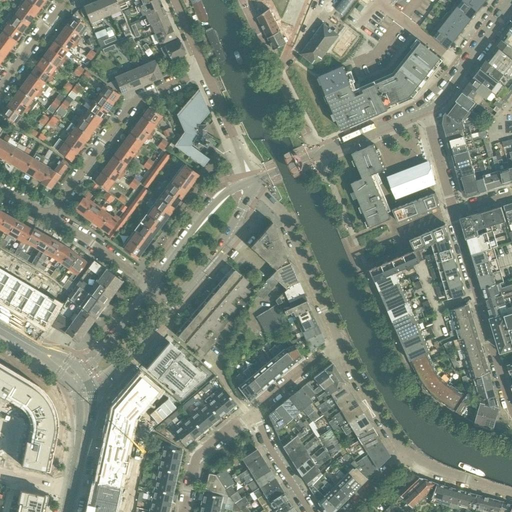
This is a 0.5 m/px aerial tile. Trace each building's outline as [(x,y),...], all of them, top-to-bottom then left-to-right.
[(21,2),(18,6),(33,17),(39,9),(26,0),(25,0),(23,4),(21,2)] [(26,0),(39,9),(44,0),(26,0)] [(100,18),(110,14),(104,0),(98,0),(93,2),(100,18)] [(104,0),(110,14),(120,10),(118,4),(118,3),(117,4),(115,0),(104,0)] [(124,2),(128,0),(115,0),(117,4),(118,3),(118,4),(120,10),(127,7),(124,2)] [(138,5),(142,15),(163,6),(159,0),(140,0),(142,3),(138,5)] [(189,0),(196,15),(199,16),(201,15),(202,13),(197,0),(189,0)] [(463,0),(457,0),(454,4),(472,18),(478,11),(463,0)] [(479,0),(463,0),(478,11),(484,3),(479,0)] [(90,23),(100,18),(93,2),(83,7),(79,9),(81,13),(82,17),(87,16),(90,23)] [(454,4),(448,12),(466,26),(472,18),(454,4)] [(18,11),(14,16),(27,25),(33,17),(18,6),(16,9),(18,11)] [(145,14),(149,24),(166,17),(162,7),(163,7),(163,6),(142,15),(142,16),(145,14)] [(269,9),(257,17),(274,50),(286,44),(280,31),(269,9)] [(448,12),(442,19),(460,34),(466,26),(448,12)] [(9,19),(6,22),(21,33),(27,25),(14,16),(11,20),(9,19)] [(72,17),(66,25),(80,35),(86,27),(72,17)] [(150,24),(155,34),(171,27),(166,17),(149,24),(150,24)] [(442,19),(436,27),(454,41),(460,34),(442,19)] [(6,27),(2,32),(15,41),(21,33),(6,22),(4,26),(6,27)] [(326,52),(336,38),(339,36),(323,23),(305,48),(300,54),(301,55),(303,56),(313,63),(318,56),(321,59),(326,52)] [(66,25),(60,33),(76,44),(78,41),(75,39),(78,34),(80,36),(80,35),(66,25)] [(171,27),(155,34),(159,44),(175,37),(171,27)] [(454,41),(436,27),(430,35),(448,49),(454,41)] [(511,27),(502,40),(511,48),(511,27)] [(0,42),(9,49),(15,41),(2,32),(0,34),(0,42)] [(60,33),(54,41),(67,50),(70,46),(73,48),(76,44),(60,33)] [(206,39),(214,58),(217,59),(220,58),(221,56),(213,36),(210,35),(207,36),(206,39)] [(100,47),(104,45),(103,41),(101,37),(96,39),(100,47)] [(126,39),(128,43),(132,49),(137,45),(133,41),(132,37),(126,39)] [(186,54),(179,39),(160,48),(167,61),(170,59),(171,61),(186,54)] [(511,48),(502,40),(497,47),(511,59),(511,48)] [(54,41),(49,49),(64,60),(66,57),(63,55),(67,50),(54,41)] [(0,54),(3,57),(9,49),(0,42),(0,54)] [(322,85),(326,95),(330,94),(333,101),(330,102),(334,113),(337,111),(340,118),(337,120),(342,130),(388,110),(386,107),(410,96),(441,58),(421,42),(394,75),(363,89),(364,92),(356,95),(343,66),(318,77),(319,78),(322,76),(325,83),(322,85)] [(511,59),(497,47),(491,54),(509,68),(511,63),(511,59)] [(49,49),(43,57),(55,66),(58,62),(61,64),(64,60),(49,49)] [(491,54),(486,61),(504,74),(509,68),(491,54)] [(43,57),(37,65),(52,77),(54,73),(51,71),(55,66),(43,57)] [(154,60),(144,65),(151,81),(161,76),(154,60)] [(486,61),(481,68),(499,81),(504,74),(486,61)] [(37,65),(31,74),(43,83),(47,78),(49,80),(52,77),(37,65)] [(144,65),(135,69),(142,85),(151,81),(144,65)] [(476,74),(473,78),(492,92),(495,94),(503,101),(511,90),(509,89),(499,81),(481,68),(476,74)] [(135,69),(124,73),(131,89),(142,85),(135,69)] [(131,89),(124,73),(114,77),(114,78),(113,78),(115,80),(108,84),(120,93),(121,94),(131,89)] [(31,74),(25,82),(40,93),(43,95),(49,87),(43,83),(31,74)] [(468,85),(484,97),(486,98),(487,99),(492,92),(473,78),(468,85)] [(19,90),(31,99),(34,101),(38,96),(40,93),(25,82),(19,90)] [(104,85),(98,93),(112,103),(118,95),(104,85)] [(468,85),(462,92),(476,102),(479,104),(484,97),(468,85)] [(208,112),(198,88),(176,114),(184,132),(174,145),(203,166),(208,158),(190,145),(193,142),(193,145),(196,147),(200,146),(201,143),(205,146),(209,141),(208,141),(211,136),(205,133),(205,125),(198,125),(208,112)] [(13,98),(28,109),(31,105),(28,103),(31,99),(19,90),(13,98)] [(511,92),(511,91),(511,90),(503,101),(505,102),(511,92)] [(462,92),(456,101),(471,112),(473,113),(474,111),(470,109),(476,102),(462,92)] [(94,97),(92,101),(106,111),(112,103),(98,93),(99,94),(96,99),(94,97)] [(55,98),(53,102),(58,106),(60,102),(63,98),(58,94),(55,98)] [(13,98),(7,106),(20,115),(23,110),(26,112),(28,109),(13,98)] [(70,103),(65,100),(64,100),(59,107),(64,111),(70,103)] [(91,106),(88,110),(100,120),(106,111),(92,101),(89,104),(91,106)] [(456,101),(446,113),(460,124),(463,123),(472,121),(475,120),(480,119),(473,113),(471,112),(456,101)] [(20,115),(7,106),(1,114),(15,125),(21,116),(20,115)] [(149,108),(142,117),(156,126),(162,118),(149,108)] [(83,113),(80,117),(94,128),(100,120),(88,110),(85,115),(83,113)] [(443,123),(446,133),(469,127),(472,126),(473,126),(472,121),(463,123),(460,124),(446,113),(445,115),(443,123)] [(79,122),(76,127),(88,136),(94,128),(80,117),(77,120),(79,122)] [(142,117),(136,125),(151,136),(153,132),(150,130),(154,126),(156,127),(156,126),(142,117)] [(474,134),(480,132),(485,131),(483,123),(473,126),(472,126),(474,134)] [(130,133),(142,142),(145,144),(148,139),(151,136),(136,125),(130,133)] [(71,129),(68,133),(82,144),(88,136),(76,127),(73,131),(71,129)] [(446,133),(448,141),(471,134),(469,127),(446,133)] [(63,141),(62,142),(76,152),(82,144),(68,133),(65,136),(67,138),(64,142),(63,141)] [(130,133),(122,145),(136,155),(138,151),(136,150),(142,142),(130,133)] [(448,141),(450,148),(473,141),(471,134),(448,141)] [(0,154),(10,138),(5,135),(2,141),(0,139),(0,154)] [(0,154),(0,157),(7,162),(17,144),(12,141),(13,140),(10,138),(0,154)] [(450,148),(452,155),(475,148),(473,141),(450,148)] [(76,152),(62,142),(56,150),(71,160),(76,152)] [(7,162),(16,167),(27,148),(23,146),(22,147),(17,144),(7,162)] [(363,178),(351,183),(370,227),(391,218),(372,175),(385,169),(374,144),(352,153),(363,178)] [(122,145),(113,156),(125,165),(131,157),(133,159),(136,155),(122,145)] [(16,167),(24,172),(32,158),(27,155),(30,150),(27,148),(16,167)] [(454,162),(470,158),(480,155),(478,148),(475,149),(475,148),(452,155),(454,162)] [(33,177),(41,182),(49,168),(45,166),(48,160),(47,160),(51,152),(48,150),(43,158),(43,159),(33,177)] [(454,162),(457,170),(473,165),(479,164),(478,162),(482,161),(480,155),(470,158),(454,162)] [(496,156),(497,160),(500,170),(503,185),(511,183),(509,168),(507,163),(503,164),(503,162),(502,159),(501,155),(496,156)] [(24,172),(33,177),(43,159),(43,158),(40,156),(37,161),(32,158),(24,172)] [(113,156),(107,165),(122,176),(124,172),(121,170),(125,165),(113,156)] [(49,168),(41,182),(40,183),(39,183),(49,189),(68,163),(62,159),(61,160),(59,163),(53,171),(49,168)] [(487,175),(485,167),(483,160),(482,161),(478,162),(479,164),(480,167),(480,168),(483,178),(487,190),(495,188),(491,173),(487,175)] [(496,172),(491,173),(495,188),(503,185),(500,170),(497,160),(493,161),(496,172)] [(435,180),(430,164),(389,179),(395,196),(435,180)] [(473,165),(457,170),(459,177),(475,173),(474,169),(480,167),(479,164),(473,165)] [(107,165),(101,173),(114,183),(113,181),(116,177),(119,179),(122,176),(107,165)] [(122,247),(122,248),(136,258),(138,254),(148,241),(157,229),(158,229),(158,228),(160,224),(162,221),(164,222),(163,220),(172,208),(181,196),(183,196),(182,195),(185,191),(187,189),(188,189),(187,188),(197,175),(183,165),(171,181),(159,198),(147,214),(134,231),(125,244),(122,247)] [(114,183),(101,173),(94,182),(108,191),(114,183)] [(475,173),(459,177),(464,195),(466,197),(487,190),(483,178),(477,180),(475,173)] [(151,182),(146,179),(143,184),(147,187),(151,182)] [(143,188),(139,193),(144,197),(147,192),(143,188)] [(435,192),(423,197),(429,211),(439,207),(435,192)] [(74,209),(83,215),(92,203),(87,199),(90,195),(86,193),(74,209)] [(139,193),(135,199),(140,202),(144,197),(139,193)] [(423,197),(413,201),(419,214),(429,211),(423,197)] [(135,199),(132,204),(136,207),(140,202),(135,199)] [(413,201),(403,205),(409,218),(419,214),(413,201)] [(83,215),(91,221),(102,206),(98,204),(96,206),(92,203),(83,215)] [(511,231),(511,203),(503,206),(511,232),(511,231)] [(132,204),(128,209),(132,212),(136,207),(132,204)] [(409,218),(403,205),(392,209),(398,222),(409,218)] [(91,221),(99,227),(108,215),(103,211),(105,209),(102,206),(91,221)] [(501,207),(491,210),(497,230),(507,227),(501,207)] [(128,209),(124,214),(129,217),(132,212),(128,209)] [(482,213),(488,233),(493,231),(497,230),(491,210),(482,213)] [(461,221),(463,227),(477,224),(479,230),(480,229),(482,234),(488,233),(482,213),(463,218),(461,221)] [(124,214),(119,220),(124,223),(125,222),(129,217),(124,214)] [(0,245),(4,239),(15,220),(6,215),(0,225),(0,229),(3,231),(0,237),(0,245)] [(108,215),(99,227),(107,233),(118,218),(114,216),(113,218),(108,215)] [(10,236),(16,239),(23,225),(15,220),(4,239),(7,241),(10,236)] [(119,220),(115,226),(119,230),(123,225),(124,223),(119,220)] [(249,247),(276,270),(277,268),(289,263),(280,242),(279,242),(277,238),(278,237),(272,222),(271,222),(249,247)] [(445,224),(432,230),(437,241),(448,237),(445,224)] [(463,227),(467,238),(482,234),(480,229),(479,230),(477,224),(463,227)] [(13,254),(17,256),(32,230),(23,225),(16,239),(21,241),(15,251),(13,254)] [(115,226),(111,231),(115,235),(119,230),(115,226)] [(29,244),(34,247),(42,233),(33,228),(32,230),(17,256),(21,258),(29,244)] [(432,230),(421,235),(426,246),(431,244),(437,241),(432,230)] [(115,235),(111,231),(107,237),(111,240),(115,235)] [(467,238),(469,246),(489,240),(495,238),(493,231),(488,233),(482,234),(467,238)] [(31,264),(35,266),(50,238),(42,233),(34,247),(39,250),(31,264)] [(410,240),(414,250),(416,251),(426,246),(421,235),(410,240)] [(431,244),(434,253),(452,248),(448,237),(437,241),(431,244)] [(46,254),(52,257),(59,244),(50,238),(35,266),(39,268),(40,265),(46,254)] [(469,246),(471,254),(472,254),(486,250),(492,248),(498,246),(495,238),(489,240),(469,246)] [(53,266),(56,268),(70,250),(65,247),(59,244),(52,257),(56,260),(57,260),(53,266)] [(452,248),(434,253),(436,263),(454,257),(452,248)] [(63,265),(68,269),(78,256),(70,250),(56,268),(54,271),(51,276),(54,278),(57,274),(60,270),(63,265)] [(414,250),(403,255),(409,267),(413,265),(415,264),(420,262),(418,257),(416,251),(414,250)] [(471,254),(475,266),(489,261),(486,250),(472,254),(471,254)] [(403,255),(392,259),(398,271),(407,267),(409,267),(403,255)] [(78,256),(68,269),(73,272),(62,287),(66,290),(86,262),(78,256)] [(454,257),(436,263),(439,272),(457,266),(454,257)] [(389,261),(382,264),(387,276),(394,273),(396,272),(398,271),(392,259),(389,261)] [(76,284),(76,285),(87,292),(104,305),(112,293),(119,284),(122,281),(118,278),(105,269),(105,270),(93,261),(89,266),(88,268),(79,280),(76,284)] [(477,272),(478,277),(492,272),(491,268),(489,261),(475,266),(477,272)] [(268,279),(264,283),(265,283),(257,293),(262,299),(278,281),(286,289),(290,286),(298,282),(289,263),(277,268),(276,270),(268,278),(268,279)] [(387,276),(381,264),(370,269),(375,281),(387,276)] [(457,266),(439,272),(442,281),(460,276),(457,266)] [(232,268),(225,276),(247,295),(250,291),(243,286),(247,281),(232,268)] [(0,298),(45,324),(46,323),(47,321),(55,308),(57,304),(50,301),(0,271),(0,298)] [(375,281),(379,291),(400,282),(396,272),(394,273),(387,276),(375,281)] [(478,277),(482,288),(496,284),(492,272),(478,277)] [(225,276),(217,284),(233,298),(237,293),(243,299),(247,295),(225,276)] [(460,276),(442,281),(445,290),(463,285),(460,276)] [(496,284),(482,288),(482,289),(485,298),(511,290),(511,284),(505,287),(504,282),(503,281),(496,284)] [(277,304),(287,299),(302,292),(298,282),(290,286),(286,289),(283,291),(275,300),(277,304)] [(379,291),(384,300),(404,292),(400,282),(379,291)] [(217,284),(210,292),(232,311),(235,308),(229,303),(233,298),(217,284)] [(72,291),(68,298),(78,305),(81,307),(95,317),(104,305),(87,292),(76,285),(72,291)] [(463,285),(445,290),(448,300),(466,295),(463,285)] [(511,290),(485,298),(488,308),(510,302),(509,297),(511,296),(511,290)] [(210,292),(203,301),(219,314),(223,310),(229,315),(232,311),(210,292)] [(283,312),(283,310),(290,307),(305,300),(302,292),(287,299),(288,303),(279,307),(281,311),(282,311),(283,312)] [(384,300),(388,310),(408,301),(404,292),(384,300)] [(60,331),(62,332),(73,318),(81,307),(78,305),(68,298),(57,314),(55,317),(51,324),(50,325),(60,331)] [(289,313),(291,316),(309,308),(305,300),(290,307),(283,310),(283,312),(284,315),(289,313)] [(203,301),(196,309),(218,328),(221,324),(215,319),(219,314),(203,301)] [(388,310),(392,320),(413,311),(408,301),(388,310)] [(488,308),(491,319),(511,312),(511,306),(511,307),(510,302),(488,308)] [(450,310),(453,319),(471,314),(469,308),(468,303),(450,310)] [(289,325),(280,312),(278,308),(275,304),(256,317),(268,337),(289,325)] [(73,318),(79,322),(87,328),(95,317),(81,307),(73,318)] [(309,308),(291,316),(288,318),(286,318),(290,327),(312,316),(309,308)] [(196,309),(189,317),(205,331),(209,326),(215,332),(218,328),(196,309)] [(392,320),(397,330),(417,321),(413,311),(392,320)] [(511,312),(491,319),(501,352),(511,348),(511,312)] [(453,319),(456,329),(474,323),(471,314),(453,319)] [(293,330),(295,334),(316,324),(312,316),(290,327),(292,331),(293,330)] [(189,317),(182,325),(204,344),(207,341),(201,335),(205,331),(189,317)] [(64,332),(69,335),(79,322),(73,318),(62,332),(64,333),(64,332)] [(397,330),(401,340),(421,331),(417,321),(397,330)] [(79,322),(69,335),(77,341),(87,328),(79,322)] [(458,334),(459,339),(477,333),(474,323),(456,329),(450,331),(452,336),(458,334)] [(296,338),(291,341),(293,345),(320,332),(316,324),(295,334),(296,338)] [(204,344),(182,325),(175,334),(190,347),(195,343),(201,348),(204,344)] [(401,340),(405,350),(426,341),(421,331),(401,340)] [(300,348),(301,349),(307,344),(309,350),(310,350),(323,340),(320,332),(293,345),(295,348),(297,347),(299,350),(300,348)] [(459,339),(462,349),(480,343),(477,333),(459,339)] [(287,347),(283,349),(294,363),(304,355),(303,355),(301,349),(300,348),(299,350),(297,347),(295,348),(293,345),(291,341),(288,337),(284,339),(288,347),(287,347)] [(209,339),(203,346),(208,350),(214,343),(209,339)] [(409,359),(410,361),(427,353),(430,351),(426,341),(405,350),(409,359)] [(169,342),(146,368),(148,370),(179,398),(206,375),(174,347),(169,342)] [(273,357),(270,359),(280,374),(287,368),(272,347),(268,342),(264,345),(268,350),(273,357)] [(462,349),(465,359),(483,353),(480,343),(462,349)] [(294,363),(283,349),(283,348),(280,344),(278,346),(276,347),(275,345),(272,347),(287,368),(294,363)] [(511,354),(511,348),(501,352),(503,358),(511,354)] [(415,366),(416,370),(432,362),(427,353),(410,361),(413,367),(415,366)] [(465,359),(468,368),(486,363),(483,353),(465,359)] [(257,356),(259,359),(274,379),(280,374),(270,359),(267,362),(262,356),(261,354),(257,356)] [(259,359),(253,364),(268,384),(274,379),(259,359)] [(0,361),(0,396),(3,398),(7,393),(22,402),(26,405),(29,408),(32,412),(33,417),(35,421),(35,426),(34,431),(32,442),(25,441),(20,460),(25,461),(24,466),(48,471),(57,435),(58,426),(57,417),(55,409),(52,401),(47,393),(41,387),(34,382),(0,361)] [(416,374),(419,379),(436,371),(432,362),(416,370),(418,373),(416,374)] [(471,380),(474,379),(489,372),(486,363),(468,368),(471,380)] [(249,367),(246,369),(261,390),(268,384),(253,364),(249,367)] [(316,393),(322,389),(332,380),(339,375),(332,364),(313,378),(319,385),(314,389),(313,390),(316,393)] [(247,378),(244,381),(255,395),(261,390),(246,369),(243,372),(247,378)] [(425,386),(428,388),(440,378),(436,371),(419,379),(424,387),(425,386)] [(467,388),(472,387),(492,381),(489,372),(474,379),(475,383),(467,385),(466,385),(467,388)] [(255,395),(244,381),(239,374),(235,376),(241,384),(236,388),(233,389),(237,397),(249,400),(255,395)] [(112,407),(89,511),(113,511),(122,473),(125,473),(128,460),(125,459),(133,419),(158,391),(140,375),(112,407)] [(319,401),(329,394),(344,384),(339,375),(332,380),(322,389),(323,389),(325,391),(316,398),(319,401)] [(429,393),(436,399),(446,383),(440,378),(428,388),(431,391),(429,393)] [(468,391),(469,394),(493,387),(492,381),(472,387),(473,390),(468,391)] [(301,388),(300,389),(309,399),(316,393),(313,390),(314,389),(308,382),(301,388)] [(442,401),(445,403),(454,388),(446,383),(436,399),(441,402),(442,401)] [(316,407),(319,410),(349,391),(344,384),(329,394),(331,397),(316,407)] [(480,400),(496,396),(493,387),(469,394),(469,397),(474,396),(475,397),(479,396),(480,400)] [(454,388),(445,403),(448,405),(447,407),(453,410),(463,394),(454,388)] [(293,394),(315,419),(318,417),(308,404),(312,401),(309,399),(300,389),(293,394)] [(216,398),(215,398),(226,411),(235,404),(224,391),(219,395),(216,391),(212,394),(216,398)] [(321,414),(326,411),(336,404),(338,408),(353,399),(349,391),(319,410),(321,414)] [(204,401),(207,405),(218,418),(226,411),(215,398),(216,398),(212,394),(204,401)] [(287,399),(298,413),(302,410),(312,422),(315,419),(293,394),(287,399)] [(481,403),(479,408),(499,408),(496,396),(480,400),(481,403)] [(193,397),(187,402),(190,406),(196,401),(193,397)] [(455,412),(460,415),(469,401),(464,398),(455,412)] [(305,427),(302,423),(295,415),(298,413),(287,399),(280,405),(302,430),(304,428),(305,427)] [(333,422),(336,420),(358,406),(353,399),(338,408),(340,411),(334,416),(330,418),(333,422)] [(190,406),(187,402),(181,407),(184,411),(190,406)] [(199,405),(195,408),(209,425),(218,418),(207,405),(202,409),(199,405)] [(274,410),(290,429),(294,427),(299,433),(302,430),(280,405),(274,410)] [(336,420),(340,426),(362,413),(358,406),(336,420)] [(476,407),(474,412),(496,418),(499,408),(479,408),(476,407)] [(209,425),(195,408),(193,410),(192,411),(195,415),(190,419),(201,432),(209,425)] [(470,412),(465,409),(461,415),(466,418),(470,412)] [(288,433),(282,438),(284,440),(285,439),(286,441),(287,440),(288,441),(296,435),(274,410),(268,415),(275,432),(282,426),(288,433)] [(496,418),(474,412),(473,418),(476,418),(474,423),(475,424),(488,427),(488,428),(493,429),(496,418)] [(354,433),(356,437),(371,428),(362,413),(340,426),(339,427),(345,436),(342,438),(344,440),(354,433)] [(171,421),(178,429),(173,433),(179,440),(184,446),(193,439),(178,423),(174,419),(171,415),(164,421),(166,424),(167,425),(171,421)] [(339,450),(342,456),(347,453),(345,449),(344,447),(342,448),(323,417),(317,421),(309,426),(313,432),(316,435),(318,439),(321,443),(330,456),(339,450)] [(178,423),(193,439),(201,432),(190,419),(186,423),(183,419),(182,420),(178,423)] [(279,440),(279,441),(287,454),(301,442),(298,439),(307,433),(304,428),(302,430),(299,433),(296,435),(288,441),(287,440),(286,441),(285,439),(284,440),(282,438),(279,440)] [(345,449),(347,453),(376,434),(371,428),(356,437),(358,440),(345,449)] [(360,454),(365,451),(380,442),(376,434),(347,453),(350,456),(357,452),(359,455),(360,454)] [(287,454),(292,461),(318,439),(316,435),(303,446),(301,442),(287,454)] [(292,461),(296,468),(310,457),(308,453),(321,443),(318,439),(292,461)] [(361,460),(356,462),(358,465),(385,449),(380,442),(365,451),(368,455),(361,459),(361,460)] [(158,452),(157,457),(178,462),(181,451),(164,447),(163,453),(158,452)] [(239,456),(241,458),(256,449),(254,447),(245,452),(239,456)] [(238,480),(240,479),(242,477),(265,463),(256,449),(241,458),(243,461),(248,469),(236,476),(238,480)] [(352,468),(347,472),(360,484),(368,476),(389,455),(385,449),(358,465),(356,462),(354,460),(349,465),(352,468)] [(296,468),(301,476),(326,455),(326,454),(324,450),(318,456),(316,457),(313,454),(310,457),(296,468)] [(326,455),(301,476),(305,483),(319,472),(317,468),(323,462),(328,458),(326,455)] [(160,463),(159,469),(176,472),(178,462),(157,457),(155,462),(160,463)] [(233,466),(230,462),(230,461),(223,466),(226,471),(233,466)] [(265,463),(242,477),(245,482),(243,483),(244,486),(269,471),(265,463)] [(331,480),(335,484),(348,497),(354,491),(333,470),(330,467),(327,470),(334,477),(331,480)] [(336,467),(333,470),(354,491),(360,484),(347,472),(344,475),(337,468),(336,467)] [(153,474),(152,478),(174,483),(176,472),(159,469),(158,475),(153,474)] [(215,475),(224,489),(230,485),(234,483),(225,469),(215,475)] [(257,484),(259,487),(274,478),(269,471),(244,486),(236,492),(239,495),(250,488),(257,484)] [(308,487),(312,485),(315,482),(318,479),(322,475),(319,472),(305,483),(308,487)] [(208,473),(207,476),(204,490),(205,490),(221,494),(223,494),(224,489),(215,475),(208,473)] [(412,508),(437,484),(425,479),(415,475),(397,492),(397,493),(396,494),(397,496),(399,494),(406,502),(412,508)] [(156,484),(155,490),(171,493),(174,483),(152,478),(151,483),(156,484)] [(252,491),(257,499),(278,485),(274,478),(259,487),(252,491)] [(326,494),(323,496),(336,509),(342,503),(321,482),(318,479),(315,482),(320,488),(326,494)] [(324,479),(321,482),(342,503),(348,497),(335,484),(332,487),(324,479)] [(432,502),(440,505),(441,502),(436,501),(437,499),(442,501),(446,486),(437,484),(432,502)] [(235,492),(233,489),(230,485),(224,489),(229,496),(234,493),(235,492)] [(257,499),(261,506),(283,492),(278,485),(257,499)] [(332,511),(336,509),(323,496),(318,491),(316,489),(312,485),(308,487),(323,511),(332,511)] [(441,502),(440,505),(449,507),(450,505),(446,504),(445,502),(450,503),(454,489),(453,489),(448,487),(446,486),(442,501),(441,502)] [(40,511),(42,506),(43,502),(44,495),(19,489),(19,490),(16,503),(17,503),(21,503),(18,511),(40,511)] [(459,505),(463,491),(454,489),(450,503),(450,505),(449,507),(454,508),(458,509),(459,505)] [(142,498),(147,499),(169,504),(171,493),(155,490),(153,496),(148,495),(143,494),(139,493),(138,497),(142,498)] [(468,508),(469,507),(477,495),(463,491),(459,505),(468,508)] [(230,497),(234,503),(241,499),(239,495),(236,492),(230,497)] [(267,511),(287,499),(283,492),(261,506),(263,510),(259,511),(267,511)] [(204,493),(202,504),(223,509),(224,504),(219,503),(221,497),(204,493)] [(476,508),(477,509),(483,497),(477,495),(469,507),(472,507),(476,508)] [(234,503),(239,510),(245,506),(248,504),(244,497),(241,499),(234,503)] [(481,510),(484,510),(490,499),(483,497),(477,509),(481,510)] [(151,505),(150,511),(154,511),(167,511),(169,504),(147,499),(146,504),(151,505)] [(267,511),(283,511),(292,507),(287,499),(267,511)] [(491,511),(497,500),(490,499),(484,510),(483,511),(491,511)] [(510,511),(511,508),(511,505),(503,502),(497,500),(491,511),(510,511)] [(236,511),(238,511),(241,511),(239,510),(234,503),(233,502),(231,511),(236,511)]
